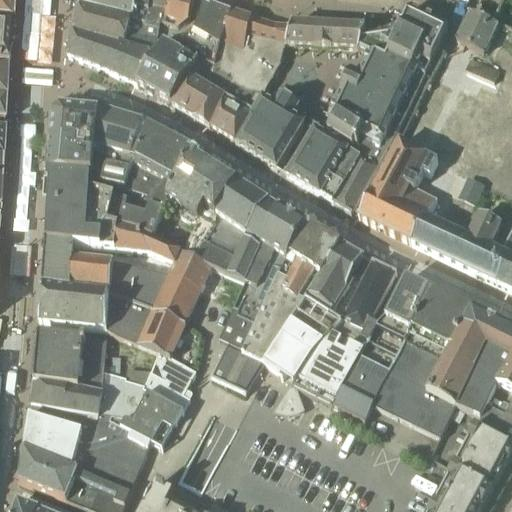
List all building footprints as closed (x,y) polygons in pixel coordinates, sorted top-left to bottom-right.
[(0,0),(0,24),(10,26),(11,0),(0,0)] [(81,0),(80,8),(81,8),(131,23),(159,32),(158,27),(161,27),(166,13),(136,6),(137,5),(118,0),(81,0)] [(166,13),(171,0),(118,0),(137,5),(136,6),(166,13)] [(171,0),(166,13),(161,27),(163,27),(176,33),(187,24),(193,0),(171,0)] [(159,44),(198,66),(214,70),(223,34),(232,16),(234,11),(204,1),(198,20),(200,21),(197,31),(194,34),(183,42),(160,39),(159,44)] [(131,23),(81,8),(80,10),(74,35),(125,50),(128,37),(157,43),(159,32),(131,23)] [(318,129),(287,181),(351,219),(407,117),(448,31),(410,13),(406,23),(387,33),(364,37),(359,53),(368,58),(358,78),(351,74),(330,119),(337,122),(329,136),(318,129)] [(239,71),(252,22),(232,16),(223,34),(214,70),(191,122),(210,134),(239,71)] [(498,28),(471,16),(457,45),(484,58),(498,28)] [(286,50),(291,31),(274,30),(252,22),(239,71),(210,134),(235,149),(254,124),(263,103),(262,103),(280,71),(286,50)] [(0,68),(6,69),(7,69),(10,26),(0,24),(0,68)] [(366,32),(308,29),(292,28),(291,31),(286,50),(315,51),(315,52),(329,53),(332,53),(332,52),(359,54),(359,53),(364,37),(365,35),(366,33),(366,32)] [(125,50),(74,35),(68,62),(108,78),(138,92),(152,65),(159,44),(157,43),(128,37),(125,50)] [(152,65),(138,92),(137,92),(171,111),(198,66),(159,44),(152,65)] [(198,66),(171,111),(191,122),(214,70),(198,66)] [(235,149),(277,175),(278,174),(308,123),(296,116),(299,111),(281,100),(274,107),(263,103),(254,124),(235,149)] [(50,145),(77,147),(76,159),(95,160),(95,155),(95,153),(99,116),(60,112),(52,119),(50,145)] [(95,153),(95,155),(109,158),(102,187),(125,192),(130,173),(138,165),(147,133),(147,132),(142,130),(142,129),(99,116),(95,153)] [(145,201),(168,144),(147,133),(138,165),(130,173),(125,192),(145,201)] [(190,156),(168,144),(145,201),(147,201),(136,217),(124,214),(127,205),(114,202),(109,227),(139,234),(153,242),(163,217),(168,204),(167,203),(167,201),(191,156),(190,155),(190,156)] [(101,187),(102,187),(109,158),(95,155),(95,160),(76,159),(77,147),(50,145),(47,179),(47,188),(88,189),(88,180),(92,180),(92,186),(101,187)] [(438,166),(401,147),(400,147),(359,225),(411,249),(425,220),(428,222),(437,205),(415,194),(423,177),(430,181),(438,166)] [(184,260),(199,268),(217,231),(217,220),(216,220),(237,186),(203,165),(204,164),(191,156),(167,201),(167,203),(168,204),(182,213),(179,217),(180,222),(190,229),(196,227),(198,229),(184,257),(184,260)] [(246,289),(280,214),(237,186),(216,220),(217,220),(217,231),(199,268),(211,274),(245,288),(246,289)] [(88,193),(88,189),(47,188),(46,247),(74,250),(74,251),(84,252),(148,258),(153,260),(174,269),(169,280),(202,295),(211,274),(199,268),(184,260),(184,257),(153,242),(139,234),(109,227),(114,202),(88,193)] [(242,338),(250,341),(304,235),(305,233),(306,233),(306,232),(291,221),(280,214),(246,289),(245,288),(229,323),(239,327),(228,349),(231,351),(236,339),(242,338)] [(468,240),(428,222),(425,220),(411,249),(511,297),(511,235),(501,255),(492,251),(503,229),(478,218),(468,240)] [(246,400),(265,370),(340,250),(313,235),(311,239),(304,235),(250,341),(242,338),(236,339),(231,351),(228,349),(212,381),(211,383),(218,386),(219,387),(219,386),(231,392),(232,393),(232,392),(240,396),(245,399),(246,400)] [(114,267),(75,263),(72,263),(74,251),(74,250),(46,247),(45,260),(43,292),(109,299),(117,301),(123,304),(153,316),(185,331),(202,295),(169,280),(114,267)] [(363,264),(340,251),(340,250),(265,370),(281,381),(281,384),(284,383),(288,376),(297,382),(313,357),(323,347),(321,346),(313,340),(320,332),(332,316),(346,294),(363,264)] [(319,401),(333,408),(372,340),(376,333),(379,328),(373,332),(369,329),(396,278),(394,277),(393,278),(376,269),(373,268),(363,287),(342,327),(339,327),(329,338),(323,347),(313,357),(297,382),(292,388),(294,389),(292,392),(318,405),(319,401)] [(379,328),(376,333),(403,347),(429,294),(427,293),(425,297),(406,288),(408,284),(406,283),(398,301),(387,323),(385,322),(379,328)] [(117,343),(138,351),(153,316),(123,304),(117,301),(109,299),(43,292),(40,330),(41,331),(41,330),(75,334),(107,337),(117,343)] [(487,410),(491,401),(496,390),(511,362),(511,335),(511,332),(511,331),(506,329),(505,332),(491,325),(492,324),(471,314),(471,315),(457,308),(459,306),(453,303),(451,305),(439,299),(429,294),(403,347),(372,412),(373,412),(440,444),(455,412),(480,423),(487,410)] [(153,316),(138,351),(159,360),(152,378),(145,395),(149,397),(183,417),(190,405),(183,401),(196,378),(171,363),(186,331),(185,331),(153,316)] [(39,340),(34,389),(101,400),(103,379),(106,347),(40,340),(39,340)] [(361,360),(335,414),(364,428),(390,374),(361,360)] [(476,431),(511,450),(511,362),(496,390),(491,401),(503,406),(496,414),(487,410),(480,423),(477,430),(476,431)] [(152,378),(127,376),(126,385),(145,395),(152,378)] [(149,397),(145,395),(126,385),(103,379),(101,400),(34,389),(32,411),(99,423),(99,421),(133,426),(149,397)] [(261,385),(235,432),(200,498),(179,487),(178,487),(177,488),(173,496),(156,487),(143,511),(482,511),(511,458),(473,437),(454,427),(434,465),(429,475),(426,474),(301,406),(286,398),(261,385)] [(109,427),(151,449),(160,454),(174,429),(176,430),(182,419),(184,417),(183,417),(149,397),(133,426),(99,421),(99,423),(32,411),(30,424),(31,424),(82,437),(86,426),(106,433),(109,427)] [(72,475),(93,484),(131,500),(133,493),(132,493),(151,449),(109,427),(106,433),(86,426),(82,437),(31,424),(30,433),(29,432),(28,434),(30,434),(28,442),(27,442),(27,443),(28,443),(27,452),(25,452),(24,456),(43,463),(72,475)] [(78,511),(125,511),(131,500),(93,484),(72,475),(43,463),(24,456),(22,467),(28,470),(25,479),(21,478),(19,488),(67,507),(78,511)]
